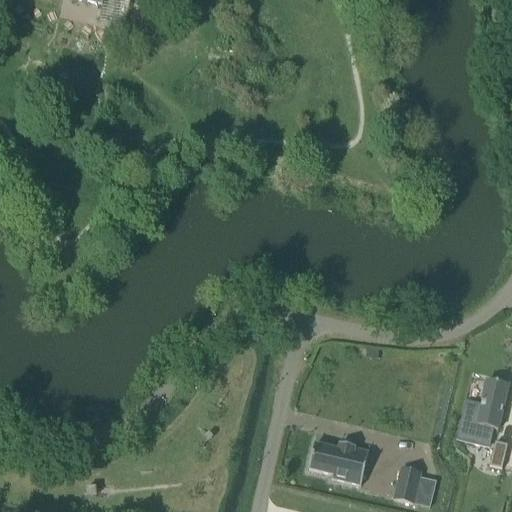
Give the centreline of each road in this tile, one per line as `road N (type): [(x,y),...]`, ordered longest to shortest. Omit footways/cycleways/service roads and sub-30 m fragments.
road 1 (unclassified): [(0,426),(88,438),(155,402),(205,327),(251,307),(301,316)]
road 2 (unclassified): [(301,316),(383,339),(461,328),(511,290)]
road 3 (unclassified): [(256,511),(301,316)]
